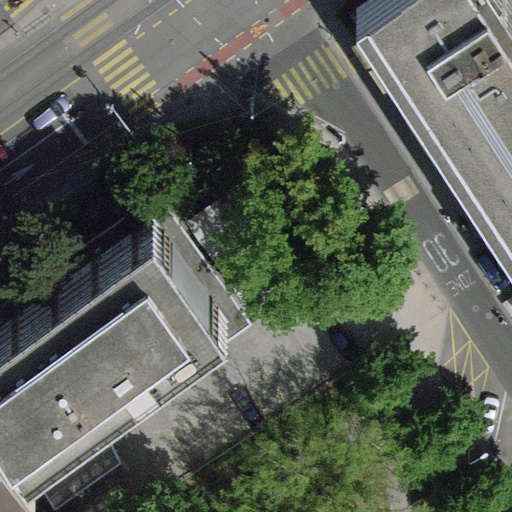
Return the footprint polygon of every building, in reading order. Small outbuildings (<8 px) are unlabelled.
[(511,18),(500,0),(375,0),(511,208),(511,18)] [(511,0),(500,0),(511,18),(511,0)] [(154,213),(0,323),(0,415),(28,459),(84,419),(229,315),(154,213)] [(0,499),(37,473),(28,459),(0,415),(0,499)] [(111,456),(84,419),(28,459),(37,473),(55,496),(111,456)]
